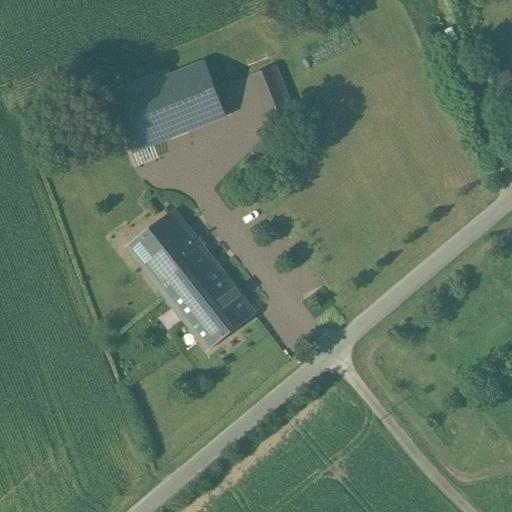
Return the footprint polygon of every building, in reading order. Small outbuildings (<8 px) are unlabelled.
[(206,63),(111,100),(125,137),(131,153),(226,116),(206,63)] [(272,70),(254,77),(273,124),(291,118),(272,70)] [(125,137),(111,100),(97,106),(112,143),(125,137)] [(173,213),(194,240),(207,230),(186,203),(173,213)] [(209,350),(254,316),(194,240),(173,213),(129,248),(209,350)]
